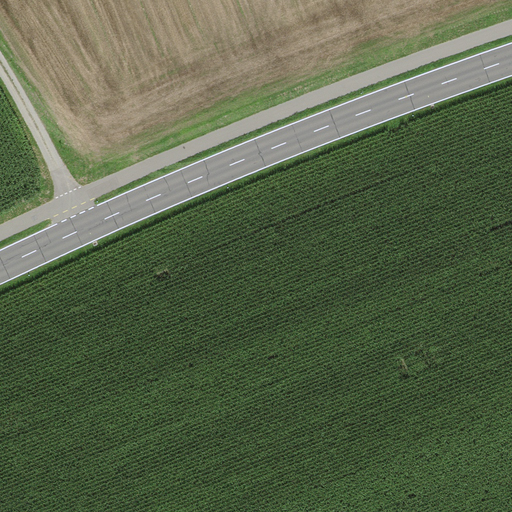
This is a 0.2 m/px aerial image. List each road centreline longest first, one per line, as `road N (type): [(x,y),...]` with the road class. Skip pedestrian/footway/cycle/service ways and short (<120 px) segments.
road 1 (secondary): [(0,268),(226,167),(511,59)]
road 2 (track): [(88,227),(0,62)]
